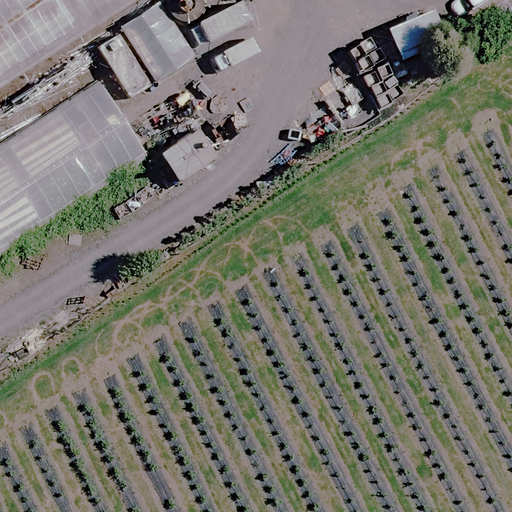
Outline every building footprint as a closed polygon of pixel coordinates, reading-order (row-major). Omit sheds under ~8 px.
[(0,0),(0,87),(135,0),(0,0)] [(191,64),(156,9),(94,49),(130,104),(191,64)] [(448,51),(434,13),(386,31),(400,69),(448,51)] [(0,253),(144,156),(95,82),(0,146),(0,253)] [(215,163),(194,129),(155,152),(177,187),(215,163)]
